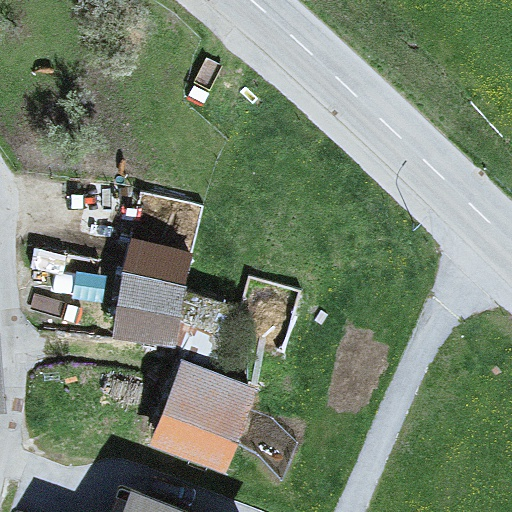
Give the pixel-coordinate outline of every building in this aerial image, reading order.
[(182,199),(125,186),(114,236),(170,249),(182,199)] [(182,270),(113,261),(106,319),(174,327),(182,270)] [(232,269),(222,326),(271,335),(282,278),(232,269)] [(139,440),(214,466),(246,376),(172,349),(139,440)] [(203,511),(126,482),(114,511),(203,511)]
